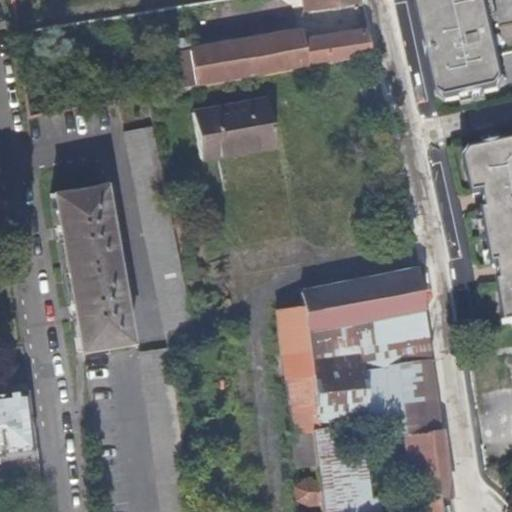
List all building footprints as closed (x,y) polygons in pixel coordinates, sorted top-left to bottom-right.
[(356,2),(355,0),(283,0),(284,2),(287,3),(288,3),(292,4),(292,6),(299,6),(300,12),(356,2)] [(499,57),(485,0),(415,0),(425,46),(436,44),(440,59),(429,62),(437,98),(447,104),(499,93),(505,82),(499,57)] [(511,0),(485,0),(499,57),(511,54),(511,0)] [(253,40),(191,50),(189,50),(174,52),(163,54),(169,91),(194,88),(260,76),(307,67),(367,57),(362,31),(302,41),(300,31),(253,40)] [(191,50),(189,40),(161,43),(163,54),(174,52),(189,50),(191,50)] [(440,59),(436,44),(425,46),(429,62),(440,59)] [(275,148),(267,100),(192,113),(201,161),(275,148)] [(151,127),(124,133),(165,339),(194,332),(151,127)] [(511,143),(471,152),(465,161),(474,199),(487,196),(489,210),(483,211),(493,270),(500,268),(503,268),(504,281),(502,281),(498,282),(506,327),(511,326),(511,143)] [(130,345),(103,185),(51,194),(77,354),(130,345)] [(423,311),(416,268),(351,281),(300,290),(302,307),(307,332),(420,311),(423,311)] [(317,429),(309,361),(306,333),(307,332),(302,307),(273,311),(282,381),(285,381),(292,435),(289,435),(294,469),(316,466),(312,432),(318,431),(317,429)] [(189,511),(169,349),(139,353),(159,511),(189,511)] [(31,450),(24,391),(0,394),(0,457),(1,457),(0,453),(31,450)] [(321,506),(317,477),(304,478),(292,487),(294,502),(307,508),(321,506)]
